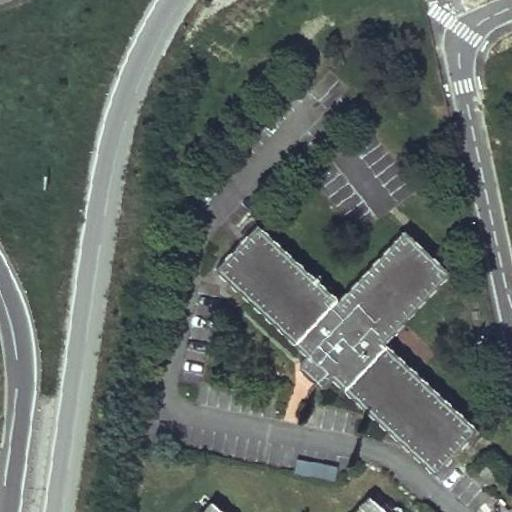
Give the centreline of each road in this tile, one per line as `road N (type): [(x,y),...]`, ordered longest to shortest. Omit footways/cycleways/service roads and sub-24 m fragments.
road 1 (primary): [(53,511),(102,170),(123,93),(167,0)]
road 2 (primary): [(0,262),(25,326),(27,374),(10,511)]
